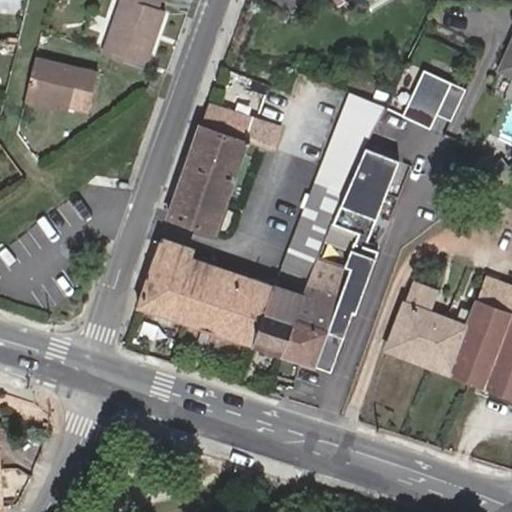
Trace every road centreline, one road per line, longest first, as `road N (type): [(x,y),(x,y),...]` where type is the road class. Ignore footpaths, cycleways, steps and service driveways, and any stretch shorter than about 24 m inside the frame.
road 1 (residential): [(92,370),(214,0)]
road 2 (primary): [(460,488),(92,370)]
road 3 (tertiary): [(41,511),(79,426),(92,370)]
